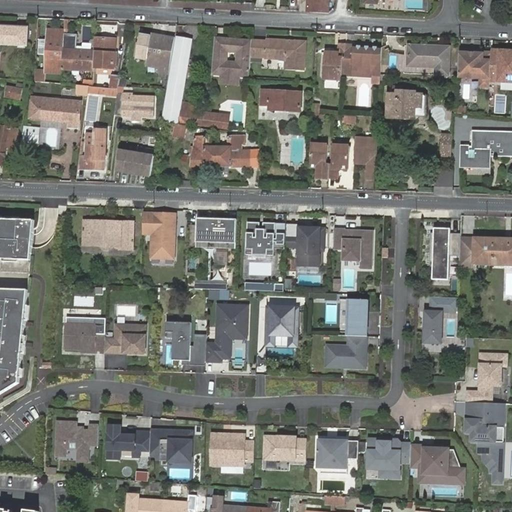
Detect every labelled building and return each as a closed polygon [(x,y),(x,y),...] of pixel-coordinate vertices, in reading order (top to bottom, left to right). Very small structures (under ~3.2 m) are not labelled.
[(308,0),(308,12),(329,13),(330,10),(333,10),(334,0),(308,0)] [(0,45),(27,46),(28,28),(0,26),(0,45)] [(48,30),(45,70),(45,74),(62,74),(62,71),(63,49),(64,34),(64,31),(48,30)] [(64,34),(63,49),(62,71),(94,72),(94,68),(95,51),(78,50),(78,35),(64,34)] [(170,76),(176,38),(166,37),(166,39),(161,38),(161,36),(152,34),(148,58),(161,60),(159,69),(159,74),(170,76)] [(96,39),(95,51),(94,68),(114,68),(115,41),(96,39)] [(230,116),(219,115),(181,109),(192,41),(178,39),(163,122),(179,125),(179,123),(228,130),(230,118),(230,116)] [(249,79),(251,56),(252,41),(229,39),(229,42),(215,41),(213,75),(249,79)] [(252,41),(251,56),(285,58),(285,70),(304,71),(306,41),(293,41),(292,43),(292,45),(288,45),(288,43),(287,41),(266,40),(266,42),(252,41)] [(324,78),(340,79),(341,74),(342,59),(344,59),(344,58),(345,44),(337,44),(337,49),(337,52),(328,52),(326,52),(324,78)] [(353,44),(345,44),(344,58),(351,59),(350,75),(379,76),(381,45),(353,44)] [(436,76),(449,76),(450,48),(408,46),(407,67),(436,69),(436,76)] [(471,50),(460,50),(459,78),(481,79),(480,87),(490,87),(490,82),(492,53),(483,53),(483,51),(475,50),(475,52),(470,51),(471,50)] [(501,52),(492,51),(492,53),(490,82),(511,82),(511,52),(511,56),(501,55),(501,52)] [(161,60),(148,58),(147,67),(159,69),(161,60)] [(45,70),(36,69),(35,82),(44,83),(45,74),(45,70)] [(111,78),(109,88),(118,89),(118,87),(120,79),(111,78)] [(88,95),(89,87),(78,86),(77,95),(88,96),(88,95)] [(109,88),(89,87),(89,89),(100,90),(99,93),(117,95),(117,93),(118,89),(109,88)] [(409,115),(417,115),(424,116),(425,98),(424,95),(417,94),(415,96),(414,93),(402,92),(403,88),(394,87),(393,92),(390,91),(390,96),(389,117),(398,118),(398,119),(409,119),(409,115)] [(8,88),(6,98),(21,101),(23,91),(8,88)] [(269,110),(301,112),(303,94),(262,91),(261,106),(269,107),(269,110)] [(117,93),(117,97),(115,116),(132,117),(132,121),(141,122),(142,118),(153,118),(154,98),(133,96),(133,94),(123,94),(117,93)] [(81,103),(32,98),(30,119),(69,124),(68,128),(78,129),(81,103)] [(343,123),(355,125),(357,117),(345,115),(343,123)] [(187,127),(175,125),(174,138),(185,139),(187,127)] [(0,165),(3,166),(7,148),(13,149),(17,131),(2,127),(0,137),(0,165)] [(26,128),(24,142),(38,144),(40,130),(26,128)] [(87,147),(87,155),(86,169),(105,170),(106,130),(97,130),(97,135),(96,147),(87,147)] [(462,147),(461,168),(490,169),(491,157),(511,157),(511,132),(472,132),(472,147),(462,147)] [(97,135),(87,135),(87,147),(96,147),(97,135)] [(451,156),(452,136),(442,136),(441,156),(451,156)] [(228,148),(219,148),(219,167),(259,167),(259,151),(241,151),(241,137),(228,138),(228,148)] [(219,167),(219,148),(208,148),(208,138),(195,139),(191,167),(219,167)] [(375,139),(354,139),(353,164),(363,165),(363,162),(366,162),(366,165),(365,180),(372,180),(375,139)] [(327,145),(311,143),(310,168),(320,169),(319,180),(328,181),(329,163),(331,163),(331,158),(327,158),(327,145)] [(332,145),(331,158),(331,163),(329,163),(328,181),(337,181),(337,170),(346,171),(347,146),(332,145)] [(152,176),(155,157),(147,155),(130,152),(121,151),(119,171),(152,176)] [(437,173),(436,193),(451,193),(452,174),(450,174),(437,173)] [(384,213),(373,212),(372,222),(383,223),(384,213)] [(153,258),(175,259),(177,214),(154,213),(153,258)] [(237,243),(238,219),(198,218),(197,241),(237,243)] [(85,222),(84,244),(99,245),(103,250),(110,250),(114,246),(119,246),(119,251),(134,251),(134,224),(85,222)] [(275,247),(276,223),(264,222),(264,229),(261,229),(261,222),(248,222),(247,254),(268,255),(269,246),(275,247)] [(0,263),(31,265),(33,241),(35,225),(0,223),(0,263)] [(300,227),(300,224),(286,223),(286,226),(286,237),(299,237),(300,227)] [(286,237),(286,226),(276,225),(276,244),(286,245),(286,237)] [(324,245),(325,228),(300,227),(299,237),(286,237),(286,245),(286,246),(299,246),(299,264),(319,265),(320,249),(320,244),(324,245)] [(373,258),(374,228),(335,227),(334,246),(344,246),(344,257),(362,258),(373,258)] [(460,233),(450,233),(451,229),(434,228),(434,233),(430,232),(429,261),(433,262),(433,275),(449,275),(450,251),(450,246),(460,247),(460,239),(460,233)] [(475,239),(460,239),(460,247),(460,252),(459,266),(474,267),(475,263),(475,239)] [(511,239),(475,239),(475,263),(511,263),(511,239)] [(199,258),(188,258),(188,273),(199,273),(199,258)] [(284,292),(284,281),(277,281),(277,286),(261,285),(260,291),(284,292)] [(0,374),(20,375),(28,295),(0,293),(0,374)] [(443,312),(444,298),(431,297),(431,311),(443,312)] [(280,298),(280,305),(303,307),(304,300),(280,298)] [(368,337),(369,300),(349,300),(347,336),(349,336),(368,337)] [(247,339),(248,306),(217,305),(216,343),(223,358),(231,359),(232,339),(247,339)] [(298,336),(299,309),(269,308),(268,335),(275,335),(291,336),(298,336)] [(442,344),(443,312),(426,312),(425,343),(442,344)] [(207,343),(207,335),(197,335),(197,347),(192,346),(192,323),(167,322),(167,333),(175,333),(174,360),(190,361),(190,365),(206,366),(206,362),(207,343)] [(106,339),(106,334),(96,334),(96,323),(67,323),(66,348),(82,349),(86,349),(86,352),(106,353),(106,339)] [(146,354),(147,326),(116,325),(116,339),(106,339),(106,353),(146,354)] [(367,369),(368,337),(349,336),(348,346),(327,345),(327,358),(336,368),(367,369)] [(443,346),(431,345),(431,351),(448,353),(449,339),(444,338),(443,346)] [(223,358),(216,343),(207,343),(206,362),(223,362),(223,358)] [(502,386),(503,366),(508,366),(508,355),(482,354),(481,389),(493,389),(493,385),(502,386)] [(336,368),(327,358),(326,367),(336,368)] [(0,398),(19,387),(20,375),(0,374),(0,398)] [(493,403),(493,389),(481,389),(481,392),(468,392),(468,402),(493,403)] [(497,440),(497,428),(504,428),(505,404),(493,403),(468,402),(467,432),(473,433),(472,441),(480,441),(479,452),(485,452),(484,460),(492,468),(492,472),(495,472),(494,483),(503,483),(504,441),(497,440)] [(88,462),(89,445),(99,446),(100,426),(91,425),(91,432),(83,431),(83,429),(76,429),(77,423),(58,423),(57,456),(66,456),(66,449),(79,450),(78,461),(88,462)] [(151,455),(151,433),(136,432),(136,436),(128,436),(121,436),(121,433),(121,426),(110,426),(108,459),(120,460),(120,450),(135,451),(135,455),(151,455)] [(167,461),(168,431),(152,430),(151,433),(151,455),(161,455),(160,461),(167,461)] [(191,462),(192,432),(168,431),(167,461),(191,462)] [(255,461),(255,442),(245,442),(245,435),(235,434),(235,437),(224,437),(224,434),(213,434),(212,464),(223,465),(223,462),(234,463),(234,465),(245,466),(245,461),(255,461)] [(25,453),(30,450),(23,438),(18,441),(25,453)] [(297,440),(265,439),(265,462),(307,464),(307,445),(297,444),(297,442),(297,440)] [(411,446),(411,444),(402,443),(399,440),(392,440),(391,442),(380,442),(380,439),(370,439),(369,469),(383,470),(390,470),(389,478),(400,478),(401,462),(411,462),(411,449),(411,446)] [(322,469),(349,470),(349,460),(355,460),(355,451),(349,451),(349,441),(340,441),(328,440),(319,440),(318,465),(322,469)] [(359,441),(349,441),(349,451),(355,451),(355,460),(359,460),(359,442),(359,441)] [(462,469),(454,450),(448,450),(448,447),(431,447),(431,450),(411,449),(411,462),(411,467),(421,467),(421,475),(443,476),(443,483),(465,483),(465,469),(462,469)] [(78,461),(79,450),(66,449),(66,456),(57,456),(57,461),(78,461)] [(234,471),(234,465),(234,463),(223,462),(223,465),(223,471),(234,471)] [(136,481),(148,481),(149,472),(136,471),(136,481)] [(163,511),(164,501),(139,499),(140,493),(133,492),(132,506),(139,507),(138,511),(163,511)] [(189,502),(164,501),(163,511),(188,511),(189,510),(196,510),(197,497),(190,496),(189,502)] [(344,506),(345,497),(332,496),(332,505),(344,506)] [(247,511),(248,509),(223,507),(223,498),(215,497),(214,510),(213,510),(212,511),(247,511)] [(247,511),(280,511),(281,503),(269,502),(268,509),(248,508),(248,509),(247,511)]
